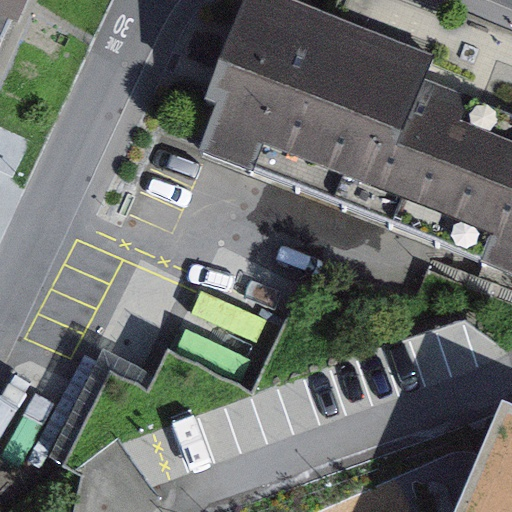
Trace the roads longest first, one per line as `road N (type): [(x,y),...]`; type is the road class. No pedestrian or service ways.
road 1 (residential): [(511,386),(466,394),(186,511)]
road 2 (unclassified): [(145,0),(0,312)]
